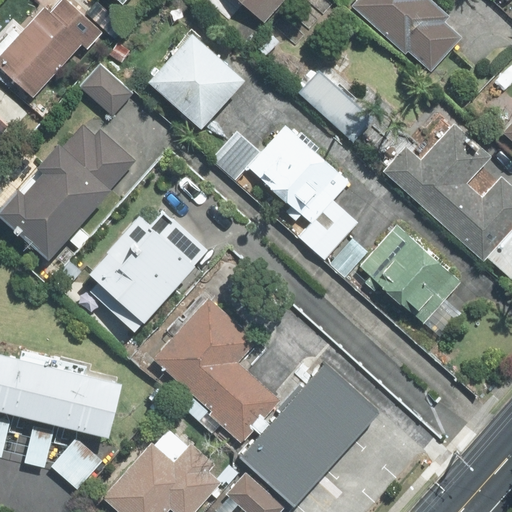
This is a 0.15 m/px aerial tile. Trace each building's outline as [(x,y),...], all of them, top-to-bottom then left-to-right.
[(74,0),(45,0),(0,49),(0,66),(31,95),(81,40),(91,50),(109,31),(74,0)] [(252,0),(269,15),(283,0),(252,0)] [(354,0),(352,2),(431,72),(460,38),(442,22),(452,12),(438,0),(354,0)] [(152,74),(209,123),(254,71),(197,22),(152,74)] [(136,87),(107,55),(78,81),(108,113),(136,87)] [(377,115),(325,64),(301,89),(352,140),(377,115)] [(0,187),(0,207),(57,259),(147,158),(93,109),(21,189),(8,178),(0,187)] [(0,135),(10,124),(0,115),(0,135)] [(362,261),(437,331),(457,309),(444,297),(460,279),(395,219),(368,248),(353,234),(366,220),(339,196),(354,180),(294,125),(267,153),(237,126),(212,153),(241,180),(253,168),(285,197),(273,211),(346,278),(362,261)] [(387,167),(509,274),(511,270),(511,182),(449,127),(426,153),(411,140),(387,167)] [(88,291),(133,330),(210,242),(167,204),(153,219),(138,206),(89,262),(103,274),(88,291)] [(260,338),(213,295),(158,355),(243,432),(276,396),(239,362),(260,338)] [(127,373),(0,340),(0,404),(111,433),(127,373)] [(316,385),(256,454),(302,494),(362,426),(316,385)] [(13,416),(0,413),(0,452),(4,454),(13,416)] [(168,421),(105,493),(127,511),(163,511),(173,501),(186,511),(235,455),(207,431),(195,445),(168,421)] [(56,427),(36,422),(26,459),(46,464),(56,427)] [(105,457),(78,433),(52,463),(79,486),(105,457)] [(197,511),(270,511),(281,500),(242,464),(197,511)]
